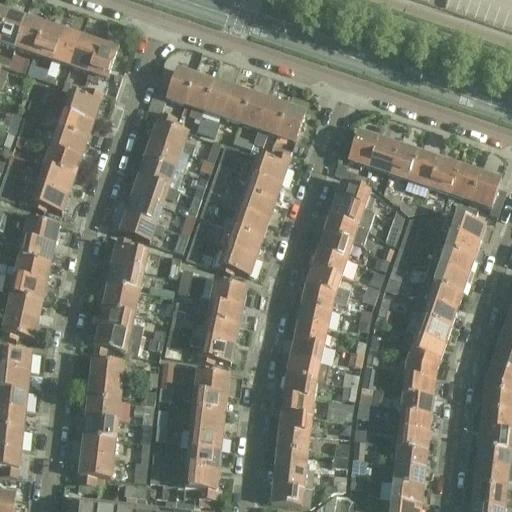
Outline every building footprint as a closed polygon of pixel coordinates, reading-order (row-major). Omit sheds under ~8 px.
[(7,15),(0,36),(0,45),(16,51),(26,21),(7,15)] [(16,51),(9,71),(19,75),(26,54),(34,57),(44,27),(26,21),(16,51)] [(44,27),(34,57),(53,63),(62,34),(44,27)] [(49,75),(45,85),(55,88),(57,84),(55,83),(61,66),(71,70),(81,40),(62,34),(53,63),(53,64),(49,75)] [(81,40),(71,70),(89,76),(99,46),(81,40)] [(89,76),(87,84),(98,88),(101,80),(108,82),(118,53),(99,46),(89,76)] [(0,62),(0,68),(6,71),(8,65),(0,62)] [(31,68),(27,78),(45,85),(49,75),(31,68)] [(0,93),(2,94),(9,76),(0,72),(0,93)] [(184,109),(195,80),(176,74),(166,103),(184,109)] [(195,80),(184,109),(181,118),(199,125),(213,86),(195,80)] [(231,92),(213,86),(199,125),(200,125),(200,124),(203,116),(221,121),(231,92)] [(73,87),(70,97),(78,99),(81,90),(73,87)] [(87,92),(81,90),(78,99),(84,102),(87,92)] [(63,115),(93,125),(102,97),(87,92),(84,102),(78,99),(70,97),(63,115)] [(221,121),(239,128),(249,98),(231,92),(221,121)] [(239,128),(258,134),(268,105),(249,98),(239,128)] [(41,102),(33,99),(31,105),(39,108),(41,102)] [(19,101),(15,113),(22,116),(26,104),(19,101)] [(30,105),(27,115),(41,119),(44,110),(30,105)] [(268,137),(277,140),(287,111),(268,105),(258,134),(253,148),(263,151),(268,137)] [(287,111),(277,140),(296,146),(305,117),(287,111)] [(162,113),(161,118),(174,123),(176,117),(162,113)] [(87,144),(93,125),(63,115),(57,133),(87,144)] [(0,135),(2,135),(16,140),(22,121),(6,116),(0,135)] [(161,118),(151,146),(180,157),(192,161),(196,151),(184,147),(187,137),(173,132),(176,123),(174,123),(161,118)] [(200,124),(197,135),(204,138),(208,127),(200,124)] [(29,134),(21,132),(18,140),(26,143),(29,134)] [(57,133),(51,152),(80,162),(87,144),(57,133)] [(15,140),(16,140),(2,135),(0,140),(0,148),(11,152),(15,140)] [(369,172),(379,143),(358,135),(348,165),(369,172)] [(254,146),(236,139),(233,148),(251,154),(254,146)] [(14,151),(23,154),(26,143),(18,140),(14,151)] [(400,150),(379,143),(369,172),(390,180),(400,150)] [(213,145),(206,164),(206,165),(214,168),(221,148),(213,145)] [(151,146),(144,165),(174,175),(180,157),(151,146)] [(236,153),(225,149),(218,169),(229,172),(236,153)] [(390,180),(408,186),(418,156),(400,150),(390,180)] [(276,151),(274,156),(290,161),(291,156),(276,151)] [(51,152),(45,170),(74,180),(80,162),(51,152)] [(408,186),(428,193),(438,163),(418,156),(408,186)] [(242,176),(281,190),(291,162),(290,161),(275,157),(272,166),(258,161),(255,170),(247,168),(244,176),(242,176)] [(199,175),(210,179),(214,168),(206,165),(206,164),(204,163),(199,175)] [(428,193),(449,200),(459,170),(438,163),(428,193)] [(144,165),(138,183),(168,193),(174,175),(144,165)] [(21,173),(8,168),(6,177),(15,180),(18,182),(21,173)] [(218,169),(212,187),(223,191),(229,172),(218,169)] [(45,170),(41,179),(25,173),(22,183),(38,188),(68,198),(74,180),(45,170)] [(449,200),(470,207),(480,177),(459,170),(449,200)] [(275,208),(281,190),(242,176),(238,186),(248,189),(245,198),(275,208)] [(5,177),(0,191),(0,201),(7,204),(15,180),(6,177),(5,177)] [(354,177),(352,186),(363,189),(366,181),(354,177)] [(480,177),(470,207),(491,214),(501,184),(480,177)] [(375,193),(378,185),(366,181),(363,189),(375,193)] [(138,183),(132,201),(162,212),(165,202),(176,206),(179,197),(168,193),(138,183)] [(202,203),(208,185),(200,183),(195,196),(186,193),(180,197),(193,201),(202,203)] [(364,214),(370,196),(341,186),(335,204),(364,214)] [(212,187),(206,205),(216,209),(223,191),(212,187)] [(68,198),(38,188),(30,211),(44,216),(45,212),(61,217),(68,198)] [(392,205),(399,208),(399,210),(401,205),(400,204),(403,197),(396,194),(392,205)] [(268,227),(275,208),(245,198),(242,207),(233,204),(230,213),(268,227)] [(132,201),(125,220),(164,233),(165,232),(156,229),(162,212),(132,201)] [(203,204),(202,203),(193,201),(189,214),(198,217),(203,204)] [(335,204),(330,220),(369,234),(374,218),(364,214),(335,204)] [(207,225),(211,226),(216,209),(206,205),(199,224),(207,226),(207,225)] [(401,215),(408,221),(422,218),(422,210),(423,209),(409,211),(401,205),(399,210),(401,215)] [(434,216),(433,207),(423,209),(422,210),(422,218),(434,216)] [(457,207),(454,215),(466,218),(468,211),(457,207)] [(475,222),(478,214),(468,211),(466,218),(475,222)] [(262,245),(268,227),(230,213),(226,222),(236,226),(233,234),(262,245)] [(404,222),(396,215),(390,233),(399,237),(404,222)] [(448,218),(443,234),(451,237),(480,247),(486,229),(453,218),(448,218)] [(54,249),(58,229),(42,226),(43,222),(29,219),(23,242),(54,249)] [(164,233),(125,220),(119,238),(149,248),(153,237),(162,240),(164,233)] [(187,220),(181,238),(189,241),(196,222),(187,220)] [(330,220),(324,237),(353,247),(363,251),(369,234),(330,220)] [(423,222),(409,224),(404,239),(411,241),(417,240),(423,222)] [(207,231),(206,230),(207,226),(199,224),(193,242),(202,245),(207,231)] [(385,247),(395,251),(399,237),(390,233),(385,247)] [(233,234),(226,252),(256,263),(262,245),(233,234)] [(173,256),(183,259),(189,241),(181,238),(179,237),(173,256)] [(347,264),(353,247),(324,237),(318,254),(347,264)] [(451,237),(445,253),(475,264),(480,247),(451,237)] [(404,239),(399,254),(406,256),(412,255),(417,240),(411,241),(404,239)] [(50,268),(54,249),(23,242),(19,261),(50,268)] [(185,265),(195,268),(202,245),(193,242),(185,265)] [(113,269),(143,276),(147,257),(128,252),(130,245),(118,243),(113,269)] [(256,263),(226,252),(219,275),(232,280),(233,276),(250,281),(256,263)] [(382,263),(377,261),(377,262),(382,265),(389,268),(394,254),(386,252),(382,263)] [(436,252),(431,267),(439,270),(469,281),(475,264),(445,253),(440,252),(436,252)] [(341,282),(347,264),(318,254),(312,272),(341,282)] [(399,254),(393,269),(401,271),(406,271),(412,255),(406,256),(399,254)] [(46,287),(50,268),(19,261),(15,280),(46,287)] [(172,262),(168,282),(177,283),(181,264),(172,262)] [(374,272),(386,277),(389,268),(382,265),(377,262),(374,272)] [(431,267),(425,284),(463,298),(469,281),(439,270),(431,267)] [(139,296),(143,276),(113,269),(108,289),(139,296)] [(409,279),(404,277),(406,271),(401,271),(393,269),(388,286),(394,288),(402,287),(403,286),(406,286),(409,279)] [(312,272),(306,289),(335,300),(348,304),(352,293),(339,289),(341,282),(312,272)] [(183,274),(178,297),(188,300),(193,276),(183,274)] [(374,276),(369,289),(380,293),(384,280),(374,276)] [(42,306),(46,287),(15,280),(11,299),(42,306)] [(211,305),(241,312),(245,291),(229,288),(230,284),(216,281),(211,305)] [(425,284),(418,303),(422,302),(457,315),(463,298),(425,284)] [(394,291),(401,294),(402,287),(394,288),(388,286),(385,295),(392,297),(394,291)] [(139,296),(108,289),(104,288),(99,311),(103,312),(134,319),(139,296)] [(301,309),(332,316),(333,307),(346,311),(348,304),(335,300),(306,289),(305,292),(301,309)] [(149,298),(173,303),(174,296),(151,291),(149,298)] [(367,294),(363,306),(374,309),(378,297),(367,294)] [(37,324),(42,306),(11,299),(9,309),(0,306),(0,316),(7,318),(37,324)] [(390,304),(382,301),(379,313),(388,315),(390,304)] [(417,302),(411,318),(422,321),(451,332),(457,315),(422,302),(418,303),(417,302)] [(241,312),(211,305),(200,303),(197,317),(208,319),(207,325),(237,331),(241,312)] [(176,306),(174,318),(182,320),(183,318),(191,320),(193,310),(176,306)] [(166,307),(164,320),(168,321),(172,321),(174,309),(166,307)] [(301,309),(298,326),(328,333),(332,316),(301,309)] [(374,313),(364,311),(361,323),(371,325),(374,313)] [(132,328),(134,319),(103,312),(99,332),(124,338),(129,339),(141,341),(143,331),(132,328)] [(378,316),(374,332),(387,334),(391,316),(388,315),(379,313),(379,316),(378,316)] [(511,316),(510,316),(503,334),(511,336),(511,316)] [(37,324),(7,318),(2,341),(16,345),(17,341),(33,344),(37,324)] [(174,318),(170,337),(178,339),(182,320),(174,318)] [(422,321),(416,338),(446,349),(451,332),(422,321)] [(359,335),(369,337),(371,325),(361,323),(359,335)] [(233,349),(237,331),(207,325),(203,343),(233,349)] [(298,326),(294,344),(324,350),(328,333),(298,326)] [(141,341),(129,339),(124,338),(99,332),(93,359),(104,361),(106,354),(137,361),(141,341)] [(150,343),(164,346),(166,336),(155,334),(153,343),(150,342),(150,343)] [(511,336),(503,334),(497,352),(511,356),(511,336)] [(170,337),(167,351),(175,353),(178,339),(170,337)] [(406,337),(401,353),(410,356),(440,366),(446,349),(416,338),(406,337)] [(381,340),(372,339),(369,352),(378,353),(381,340)] [(233,349),(203,343),(190,341),(189,349),(201,351),(198,367),(212,370),(213,365),(229,369),(233,349)] [(164,346),(150,343),(148,353),(162,356),(164,346)] [(294,344),(290,362),(320,369),(324,350),(294,344)] [(367,347),(358,346),(356,357),(364,359),(367,347)] [(0,350),(0,354),(0,373),(28,377),(31,356),(14,354),(14,352),(15,350),(1,349),(0,350)] [(380,354),(378,354),(378,353),(369,352),(366,367),(377,369),(380,354)] [(511,356),(497,352),(491,370),(511,377),(511,356)] [(395,379),(395,380),(436,385),(437,375),(440,366),(410,356),(406,367),(404,380),(395,379)] [(348,370),(362,372),(364,359),(356,357),(355,358),(350,357),(348,370)] [(290,362),(286,380),(317,387),(320,369),(290,362)] [(92,364),(90,383),(121,388),(123,368),(92,364)] [(485,386),(484,396),(511,399),(511,377),(491,370),(485,386)] [(195,395),(226,399),(228,379),(211,377),(212,373),(197,371),(195,395)] [(379,374),(365,372),(362,395),(374,396),(374,394),(376,394),(379,374)] [(0,393),(26,397),(28,377),(0,373),(0,393)] [(162,376),(160,392),(172,393),(173,377),(162,376)] [(342,391),(344,391),(343,393),(357,396),(359,380),(344,377),(342,391)] [(149,378),(147,390),(156,391),(157,378),(149,378)] [(283,400),(314,404),(314,398),(317,387),(286,380),(284,392),(283,400)] [(395,380),(393,398),(402,399),(433,403),(436,385),(395,380)] [(90,383),(87,402),(119,406),(121,388),(90,383)] [(160,392),(159,410),(171,412),(173,393),(172,393),(160,392)] [(0,411),(24,414),(26,397),(0,393),(0,411)] [(342,404),(355,406),(357,396),(343,393),(342,404)] [(193,405),(192,414),(224,418),(226,399),(195,395),(194,395),(182,394),(181,403),(193,405)] [(361,398),(360,398),(358,412),(371,414),(374,396),(362,395),(361,398)] [(146,396),(144,409),(155,410),(156,397),(146,396)] [(511,399),(484,396),(482,416),(511,419),(511,399)] [(402,399),(400,417),(431,421),(433,403),(402,399)] [(283,400),(281,418),(311,422),(314,404),(283,400)] [(87,402),(85,421),(117,426),(119,406),(87,402)] [(143,417),(142,428),(152,430),(155,410),(144,409),(139,409),(139,416),(143,417)] [(0,430),(22,434),(24,414),(0,411),(0,430)] [(353,413),(334,411),(332,425),(344,426),(351,427),(353,413)] [(356,423),(369,425),(371,414),(358,412),(356,423)] [(158,414),(156,430),(165,431),(167,416),(158,414)] [(192,414),(190,433),(221,437),(224,418),(192,414)] [(511,419),(482,416),(480,434),(511,437),(511,419)] [(400,417),(398,435),(429,438),(431,421),(400,417)] [(281,418),(279,437),(309,440),(311,422),(281,418)] [(85,421),(83,441),(115,445),(117,426),(85,421)] [(342,439),(350,440),(351,427),(344,426),(342,439)] [(142,428),(139,447),(150,448),(152,430),(142,428)] [(0,450),(20,453),(22,434),(0,430),(0,450)] [(156,430),(154,445),(164,446),(165,431),(156,430)] [(190,433),(188,452),(219,456),(221,437),(190,433)] [(364,435),(356,434),(354,448),(365,449),(365,448),(366,448),(367,443),(363,443),(364,435)] [(511,437),(480,434),(478,453),(511,457),(511,446),(511,437)] [(398,435),(396,453),(427,456),(429,438),(398,435)] [(279,437),(277,454),(307,458),(309,440),(279,437)] [(83,441),(81,460),(113,464),(115,445),(83,441)] [(140,467),(148,467),(150,448),(139,447),(139,448),(142,448),(140,467)] [(336,447),(334,461),(348,462),(349,449),(336,447)] [(367,466),(364,466),(365,449),(354,448),(353,466),(367,467),(367,466)] [(1,481),(16,482),(20,453),(0,450),(0,470),(2,471),(1,481)] [(188,452),(186,471),(217,475),(219,456),(188,452)] [(396,453),(394,470),(425,474),(427,456),(396,453)] [(478,453),(476,472),(511,475),(511,463),(510,463),(511,457),(478,453)] [(277,454),(275,472),(305,476),(307,458),(277,454)] [(153,458),(152,468),(164,469),(165,459),(153,458)] [(81,460),(77,490),(93,491),(94,489),(94,482),(107,484),(110,484),(113,464),(81,460)] [(349,463),(333,461),(331,471),(347,473),(349,463)] [(371,472),(366,471),(367,467),(353,466),(351,483),(362,484),(362,483),(369,484),(371,472)] [(134,487),(146,488),(148,467),(140,467),(136,467),(134,487)] [(152,468),(150,487),(159,488),(160,476),(164,477),(164,469),(152,468)] [(394,470),(392,488),(423,492),(425,474),(394,470)] [(183,491),(184,491),(199,493),(198,502),(200,503),(214,504),(217,475),(186,471),(183,491)] [(275,472),(273,490),(312,495),(314,477),(305,476),(275,472)] [(511,475),(476,472),(474,490),(507,494),(508,486),(511,486),(511,475)] [(347,482),(334,481),(333,488),(337,488),(337,492),(346,493),(347,482)] [(106,492),(107,484),(94,482),(94,489),(99,490),(98,491),(106,492)] [(350,493),(361,495),(362,484),(351,483),(350,493)] [(342,496),(345,495),(346,493),(337,492),(337,488),(333,488),(333,489),(326,489),(326,502),(333,497),(342,496)] [(392,488),(390,506),(421,510),(423,492),(392,488)] [(77,492),(77,496),(97,499),(98,498),(98,495),(98,491),(99,490),(94,489),(93,491),(77,490),(77,492)] [(116,510),(115,511),(134,511),(135,511),(136,503),(137,491),(128,490),(127,497),(126,502),(125,511),(116,510)] [(312,495),(273,490),(271,507),(309,511),(312,495)] [(474,490),(472,508),(505,511),(507,494),(474,490)] [(0,496),(0,511),(13,511),(15,492),(5,491),(5,497),(0,496)] [(135,511),(134,511),(144,511),(145,504),(144,504),(145,492),(137,491),(136,503),(135,511)] [(199,493),(184,491),(183,500),(198,502),(199,493)] [(169,494),(152,492),(150,506),(157,507),(157,503),(168,504),(169,494)] [(350,497),(350,498),(365,511),(368,511),(370,499),(350,497)] [(96,506),(95,511),(115,511),(116,510),(107,509),(108,501),(97,500),(96,506)] [(334,511),(336,500),(335,500),(325,507),(324,511),(334,511)] [(200,503),(199,510),(213,511),(214,504),(200,503)]
